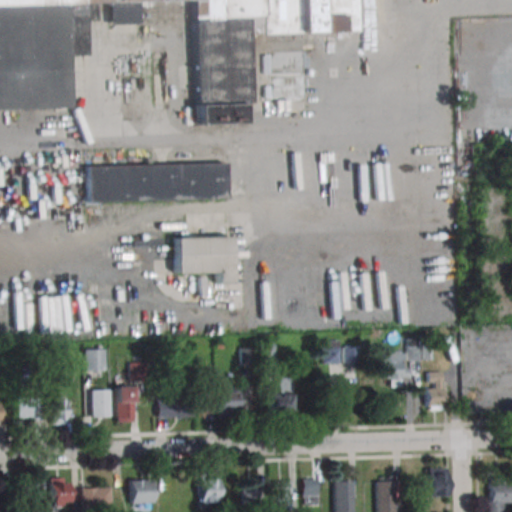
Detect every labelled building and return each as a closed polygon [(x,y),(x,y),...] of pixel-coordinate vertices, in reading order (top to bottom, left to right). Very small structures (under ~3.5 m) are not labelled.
[(0,0),(0,109),(66,108),(65,56),(83,56),(82,23),(135,22),(135,2),(189,1),(192,124),(246,123),(245,33),(355,31),(354,0),(0,0)] [(222,163),(83,166),(84,202),(223,199),(222,163)] [(170,237),(170,273),(210,273),(210,284),(227,284),(227,237),(170,237)] [(272,344),(258,344),(258,364),(272,364),(272,344)] [(417,360),(417,345),(406,345),(406,360),(417,360)] [(253,347),(239,347),(239,372),(253,372),(253,347)] [(82,371),(102,371),(102,348),(82,348),(82,371)] [(388,386),(397,386),(397,378),(406,378),(406,366),(398,366),(398,350),(379,350),(379,380),(388,380),(388,386)] [(440,371),(423,371),(423,410),(440,410),(440,371)] [(265,414),(289,414),(289,377),(274,377),(274,392),(265,392),(265,414)] [(217,384),(217,415),(235,415),(235,384),(217,384)] [(130,422),(130,386),(113,386),(113,422),(130,422)] [(196,414),(211,414),(211,386),(196,386),(196,414)] [(107,417),(107,389),(88,389),(88,417),(107,417)] [(39,397),(12,397),(12,418),(39,418),(39,397)] [(48,425),(64,425),(64,399),(48,399),(48,425)] [(154,417),(192,417),(192,399),(154,399),(154,417)] [(443,496),(443,467),(424,467),(424,496),(443,496)] [(215,503),(215,476),(200,476),(200,503),(215,503)] [(300,477),(300,505),(314,505),(314,477),(300,477)] [(151,503),(150,480),(127,480),(127,503),(151,503)] [(349,511),(349,481),(331,481),(331,511),(349,511)] [(391,511),(392,481),(373,481),(372,511),(391,511)] [(47,507),(68,507),(68,482),(47,482),(47,507)] [(240,482),(240,506),(261,506),(261,482),(240,482)] [(289,510),(289,482),(273,482),(273,510),(289,510)] [(27,506),(27,484),(7,484),(7,506),(27,506)] [(484,511),(501,511),(502,508),(510,508),(510,484),(484,484),(484,511)] [(78,508),(108,508),(108,486),(78,486),(78,508)]
